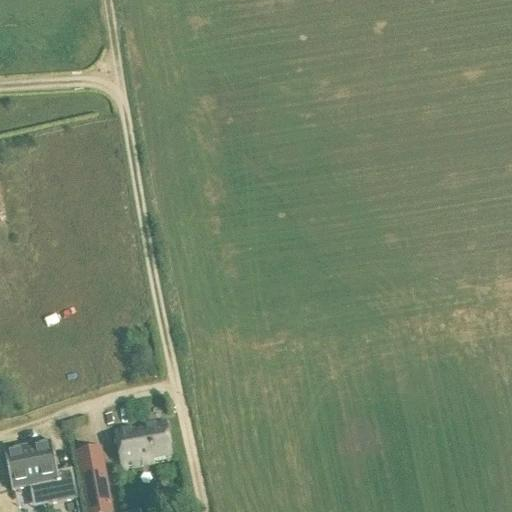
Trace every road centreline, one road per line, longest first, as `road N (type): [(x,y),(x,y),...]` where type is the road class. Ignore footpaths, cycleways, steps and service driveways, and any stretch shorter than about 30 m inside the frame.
road 1 (track): [(175,384),(0,435)]
road 2 (unclassified): [(203,511),(175,384)]
